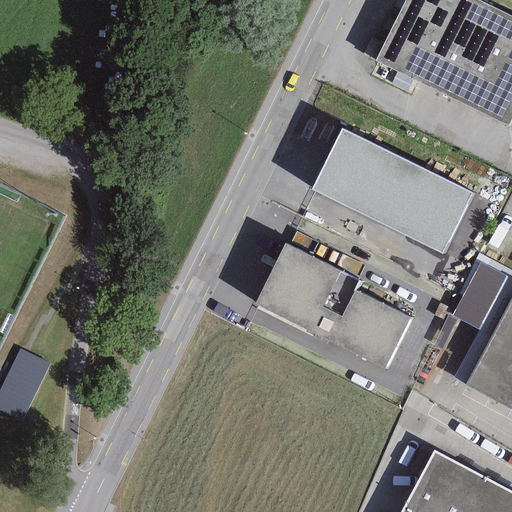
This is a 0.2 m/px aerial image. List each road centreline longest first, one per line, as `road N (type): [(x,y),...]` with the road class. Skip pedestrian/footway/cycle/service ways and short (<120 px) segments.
road 1 (residential): [(341,0),(86,511)]
road 2 (residential): [(86,511),(71,503),(65,481),(100,200),(67,155),(0,131)]
road 3 (unknown): [(373,511),(419,435),(435,435),(511,473)]
